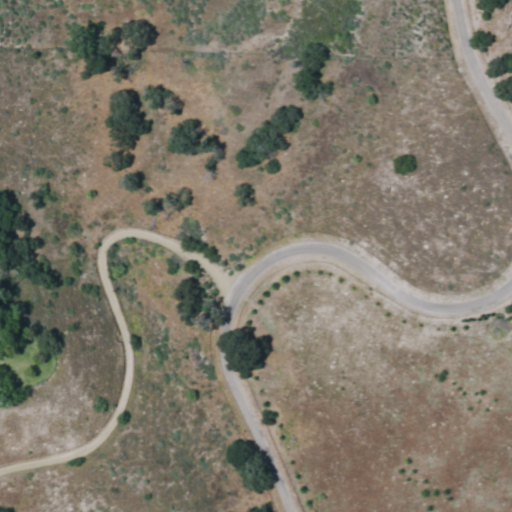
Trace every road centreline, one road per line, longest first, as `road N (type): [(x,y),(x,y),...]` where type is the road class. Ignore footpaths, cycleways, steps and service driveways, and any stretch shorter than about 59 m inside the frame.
road 1 (residential): [(294,511),(234,375),(228,293),(257,264),(309,246),(334,248),(443,302),(491,298),(511,284)]
road 2 (residential): [(456,0),(471,53),(511,128)]
